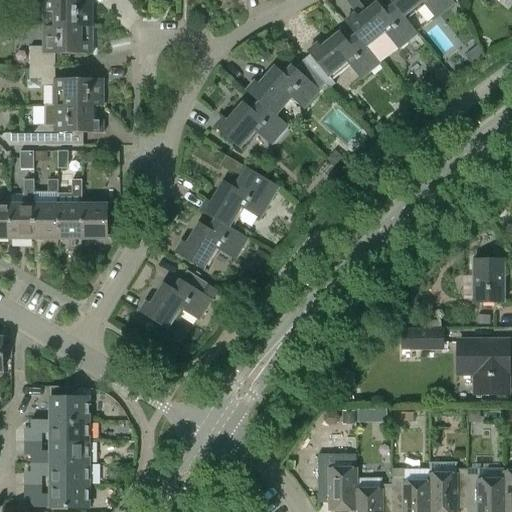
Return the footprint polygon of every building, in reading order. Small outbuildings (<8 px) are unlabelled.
[(43,13),(43,27),(81,28),(92,28),(92,0),(43,1),(43,13)] [(402,18),(403,17),(422,2),(435,19),(454,3),(451,0),(388,0),(393,5),(392,6),(402,18)] [(356,35),(355,36),(378,64),(417,34),(403,17),(402,18),(392,6),(384,12),(377,3),(358,18),(355,14),(345,22),(356,35)] [(29,48),(29,67),(55,67),(55,54),(92,54),(92,42),(81,42),(81,28),(43,27),(43,47),(29,48)] [(334,85),(328,77),(347,63),(360,79),(378,64),(355,36),(347,42),(340,33),(320,48),(317,44),(307,52),(309,55),(302,61),(329,90),(334,85)] [(270,113),(286,95),(303,109),(319,90),(292,66),(284,75),(275,67),(259,85),(255,82),(246,92),(259,103),(270,113)] [(54,87),(54,91),(54,105),(92,105),(103,105),(103,78),(55,79),(55,67),(29,67),(30,80),(40,80),(40,87),(54,87)] [(270,113),(259,103),(252,111),(243,103),(227,121),(222,117),(214,127),(239,149),(255,131),(271,145),(287,127),(270,113)] [(54,105),(45,105),(45,126),(39,126),(33,134),(4,133),(1,137),(10,146),(83,146),(83,133),(103,133),(103,120),(92,121),(92,105),(54,105)] [(33,152),(19,152),(20,170),(34,170),(33,152)] [(57,152),(57,169),(67,169),(67,152),(57,152)] [(214,220),(227,228),(228,227),(240,208),(258,219),(278,188),(246,168),(234,188),(224,182),(211,203),(206,200),(200,211),(214,220)] [(23,205),(10,204),(10,238),(33,238),(33,192),(34,192),(34,180),(23,180),(23,205)] [(34,192),(33,238),(34,238),(57,238),(57,205),(58,205),(58,180),(47,180),(47,192),(34,192)] [(82,194),(82,180),(71,180),(71,194),(82,194)] [(0,237),(10,238),(10,204),(0,204),(0,237)] [(82,205),(58,205),(57,205),(57,238),(82,238),(82,205)] [(106,205),(82,205),(82,238),(117,238),(117,215),(106,215),(106,205)] [(227,228),(214,220),(208,229),(199,224),(186,244),(181,241),(175,252),(203,269),(216,248),(234,260),(247,239),(228,227),(227,228)] [(502,303),(503,261),(472,261),(471,303),(502,303)] [(206,284),(200,293),(180,279),(173,290),(163,284),(150,304),(146,301),(139,312),(166,330),(180,309),(198,321),(211,300),(217,291),(206,284)] [(403,330),(403,348),(442,348),(442,330),(403,330)] [(507,394),(507,342),(457,342),(457,374),(473,374),(473,394),(507,394)] [(50,420),(88,420),(88,398),(73,398),(73,386),(50,386),(50,420)] [(50,430),(50,442),(88,442),(88,420),(50,420),(30,420),(30,430),(50,430)] [(30,454),(30,463),(88,463),(88,442),(50,442),(50,454),(30,454)] [(329,511),(354,511),(353,480),(355,480),(355,457),(328,458),(328,455),(317,455),(317,488),(329,488),(329,511)] [(50,474),(50,485),(88,485),(88,463),(30,463),(30,474),(50,474)] [(429,485),(429,511),(454,511),(454,504),(466,504),(466,477),(465,471),(457,471),(457,463),(429,463),(429,485)] [(511,511),(511,473),(504,474),(504,482),(503,511),(511,511)] [(478,476),(466,477),(466,504),(466,509),(478,509),(478,511),(503,511),(504,482),(478,482),(478,476)] [(391,486),(391,511),(403,511),(429,511),(429,485),(403,485),(403,478),(391,479),(391,486)] [(390,511),(391,511),(391,486),(381,487),(381,479),(355,480),(353,480),(354,511),(353,511),(390,511)] [(88,508),(88,485),(50,485),(50,496),(30,496),(30,508),(88,508)]
